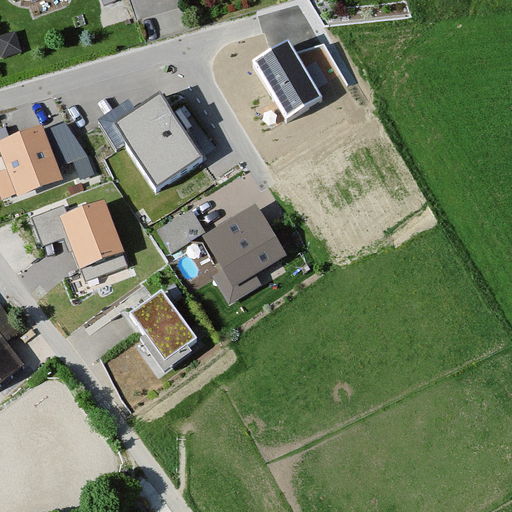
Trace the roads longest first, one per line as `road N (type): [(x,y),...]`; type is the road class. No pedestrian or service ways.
road 1 (residential): [(0,103),(292,15)]
road 2 (unclassified): [(184,511),(0,269)]
